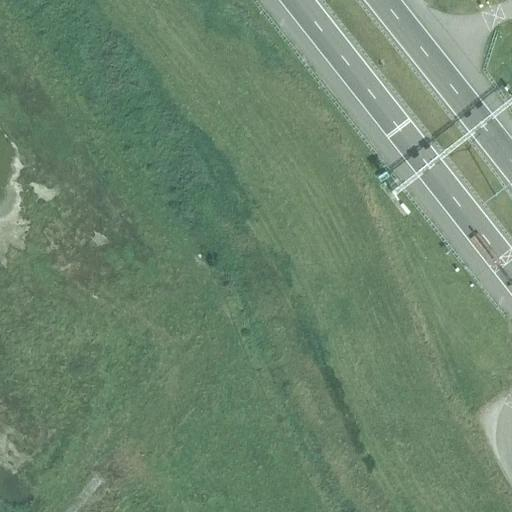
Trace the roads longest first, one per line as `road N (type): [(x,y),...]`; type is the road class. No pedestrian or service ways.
road 1 (trunk): [(295,0),(511,277)]
road 2 (trunk): [(511,162),(383,0)]
